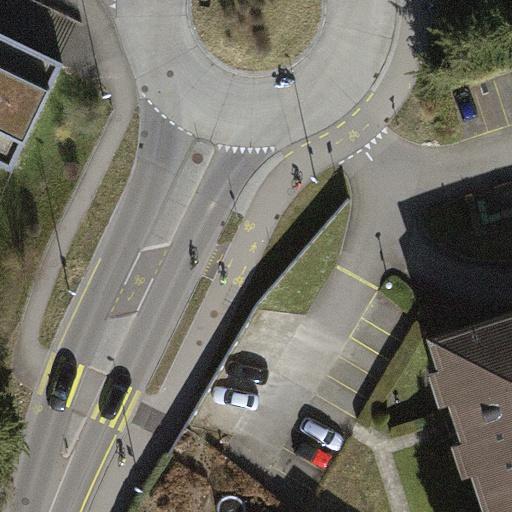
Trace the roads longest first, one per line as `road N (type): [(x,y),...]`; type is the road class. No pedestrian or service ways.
road 1 (secondary): [(213,102),(42,511)]
road 2 (secondary): [(213,102),(265,108),(313,87),(339,59),(351,0)]
road 3 (secondary): [(149,0),(165,63),(213,102)]
